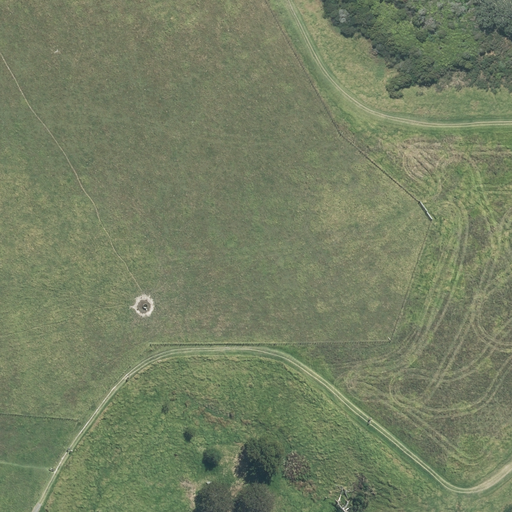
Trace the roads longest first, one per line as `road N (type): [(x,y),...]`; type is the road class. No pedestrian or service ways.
road 1 (track): [(457,500),(276,353),(169,349),(130,369),(102,401),(35,511)]
road 2 (track): [(273,335),(153,336),(61,407),(0,429)]
road 3 (track): [(511,121),(391,120),(354,108),(322,71),(285,0)]
